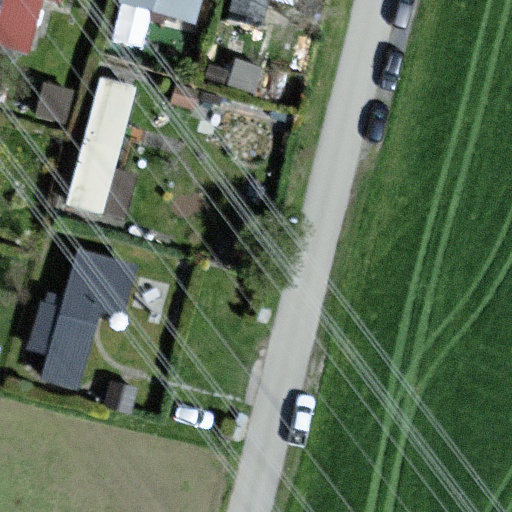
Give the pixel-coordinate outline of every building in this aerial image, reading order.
[(0,0),(0,39),(24,47),(37,0),(0,0)] [(139,36),(149,1),(193,14),(196,0),(113,0),(106,27),(139,36)] [(277,25),(284,0),(222,0),(221,8),(277,25)] [(97,202),(136,79),(101,69),(63,191),(97,202)] [(24,337),(46,342),(39,371),(77,381),(98,298),(118,304),(131,254),(71,239),(60,282),(39,276),(24,337)]
